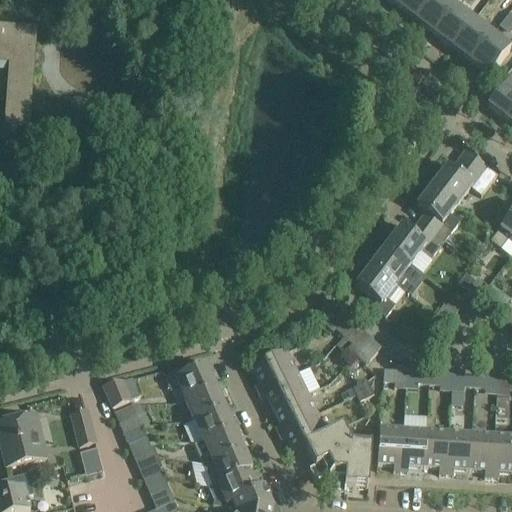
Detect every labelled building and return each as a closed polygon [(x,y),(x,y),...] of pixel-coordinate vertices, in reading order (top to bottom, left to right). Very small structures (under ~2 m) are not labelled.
[(405,0),(383,0),(397,10),(405,0)] [(434,0),(405,0),(397,10),(415,24),(434,0)] [(456,10),(456,9),(443,0),(434,0),(415,24),(434,38),(456,10)] [(474,23),(456,10),(434,38),(452,52),(474,23)] [(470,66),(492,37),(474,23),(452,52),(470,66)] [(5,127),(8,127),(28,128),(36,27),(35,27),(34,31),(16,30),(0,28),(0,63),(9,64),(5,127)] [(489,80),(510,51),(492,37),(470,66),(489,80)] [(511,114),(511,82),(509,80),(487,109),(506,123),(511,114)] [(481,199),(485,195),(497,179),(470,158),(462,169),(457,165),(452,172),(447,168),(432,188),(457,208),(470,191),(481,199)] [(450,217),(457,208),(432,188),(416,209),(426,216),(418,226),(444,245),(460,225),(450,217)] [(511,241),(511,215),(506,223),(499,232),(490,244),(501,252),(510,240),(511,241)] [(431,262),(444,245),(418,226),(411,235),(401,228),(386,249),(411,268),(421,255),(431,262)] [(411,269),(411,268),(386,249),(370,269),(396,288),(403,278),(414,287),(422,277),(411,269)] [(396,288),(370,269),(355,289),(376,305),(373,310),(385,322),(395,309),(385,302),(396,288)] [(475,284),(465,277),(458,286),(468,294),(475,284)] [(488,309),(495,299),(486,292),(478,302),(488,309)] [(463,307),(459,305),(453,300),(446,309),(443,307),(435,318),(451,330),(459,320),(455,317),(463,307)] [(326,306),(318,314),(327,322),(335,314),(326,306)] [(508,324),(511,319),(511,312),(506,307),(498,317),(508,324)] [(443,340),(451,330),(435,318),(427,329),(430,331),(422,340),(432,348),(440,338),(443,340)] [(344,339),(351,331),(344,324),(337,331),(344,339)] [(353,347),(359,339),(351,331),(344,339),(353,347)] [(296,377),(295,374),(286,356),(253,372),(260,387),(255,390),(258,396),(296,377)] [(184,402),(215,389),(206,367),(188,375),(185,369),(164,378),(171,394),(179,390),(184,402)] [(406,391),(407,370),(395,369),(394,374),(384,373),(383,385),(394,385),(394,390),(406,391)] [(429,376),(417,375),(415,387),(429,388),(429,376)] [(440,377),(429,376),(429,388),(440,388),(440,377)] [(274,414),(307,397),(296,377),(258,396),(261,402),(267,400),(274,414)] [(475,380),(462,379),(462,390),(474,390),(475,380)] [(475,380),(474,390),(474,391),(486,391),(486,381),(475,380)] [(369,392),(370,391),(366,384),(352,390),(356,398),(369,392)] [(103,390),(112,412),(130,404),(122,385),(103,390)] [(193,423),(224,410),(215,389),(184,402),(193,423)] [(360,405),(374,398),(370,391),(356,398),(360,405)] [(278,437),(317,418),(307,397),(274,414),(280,428),(275,430),(278,437)] [(123,412),(128,423),(137,419),(132,408),(123,412)] [(202,444),(233,430),(224,410),(193,423),(202,444)] [(119,427),(128,423),(123,412),(114,416),(119,427)] [(79,450),(95,446),(87,415),(71,419),(79,450)] [(43,448),(37,450),(30,421),(36,420),(35,418),(0,427),(0,447),(6,472),(47,462),(43,448)] [(327,438),(317,418),(278,437),(281,443),(287,441),(294,456),(305,450),(304,450),(327,438)] [(212,465),(242,451),(233,430),(202,444),(212,465)] [(371,449),(351,448),(343,430),(327,438),(304,450),(305,450),(314,470),(318,476),(321,483),(327,480),(332,473),(335,476),(331,482),(331,490),(338,490),(345,490),(368,492),(371,449)] [(403,433),(399,432),(379,431),(377,468),(393,469),(393,475),(400,476),(403,433)] [(423,471),(426,434),(403,433),(400,476),(407,476),(408,470),(423,471)] [(446,478),(448,436),(426,434),(423,471),(439,472),(438,478),(446,478)] [(469,474),(471,437),(448,436),(446,478),(453,479),(453,473),(469,474)] [(491,481),(494,439),(471,437),(469,474),(484,475),(484,481),(491,481)] [(511,439),(498,439),(494,439),(491,481),(498,482),(499,476),(511,476),(511,439)] [(137,444),(141,454),(151,450),(146,440),(137,444)] [(132,458),(141,454),(137,444),(128,448),(132,458)] [(252,473),(251,472),(242,451),(212,465),(220,485),(221,486),(248,474),(248,475),(252,473)] [(150,474),(155,484),(164,480),(159,470),(150,474)] [(312,479),(318,476),(314,470),(309,472),(312,479)] [(146,488),(155,484),(150,474),(141,478),(146,488)] [(257,495),(257,494),(248,475),(248,474),(221,486),(220,485),(217,487),(227,509),(232,506),(257,495)] [(315,486),(321,483),(318,476),(312,479),(315,486)] [(0,511),(29,511),(26,500),(33,498),(28,477),(22,478),(3,483),(6,494),(0,495),(0,511)] [(272,511),(263,492),(257,494),(257,495),(232,506),(234,511),(272,511)]
